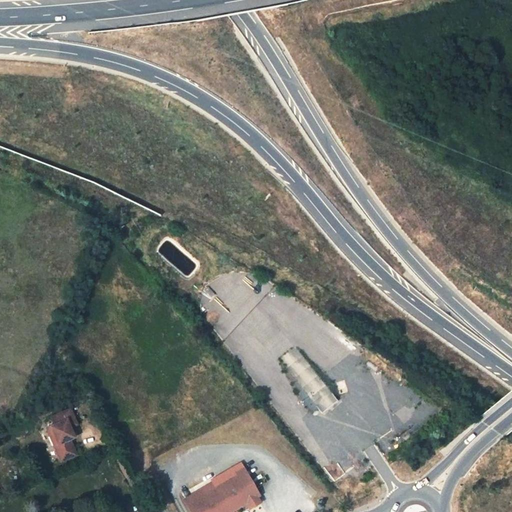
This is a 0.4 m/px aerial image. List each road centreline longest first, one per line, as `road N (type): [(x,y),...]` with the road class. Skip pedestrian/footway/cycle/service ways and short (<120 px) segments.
road 1 (motorway): [(0,44),(107,60),(217,108),(271,153),(392,289),(511,377)]
road 2 (motorway): [(511,347),(396,245),(228,0)]
road 3 (motorway): [(0,17),(177,0)]
road 4 (primary): [(511,402),(415,491)]
road 5 (motorway): [(439,508),(455,469),(511,414)]
